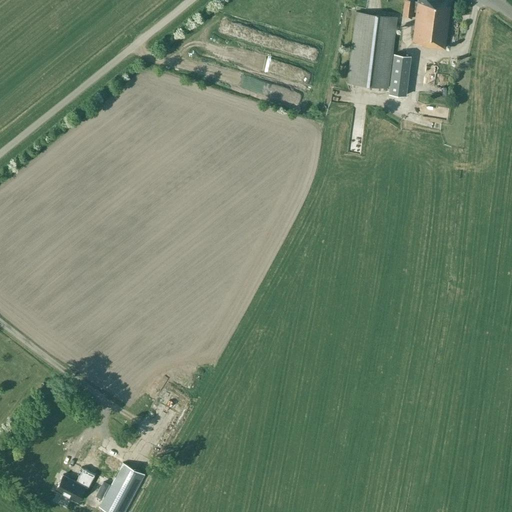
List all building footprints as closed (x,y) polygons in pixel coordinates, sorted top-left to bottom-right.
[(417,0),(417,3),(413,2),(412,0),(404,0),(402,17),(411,18),(412,11),(416,12),(412,42),(421,43),(421,45),(430,47),(430,49),(435,50),(435,47),(445,48),(450,0),(417,0)] [(355,11),(346,82),(387,87),(396,16),(355,11)] [(410,55),(394,53),(388,94),(405,96),(410,55)] [(447,118),(448,105),(432,104),(432,117),(447,118)] [(363,144),(363,132),(350,131),(349,143),(363,144)] [(99,506),(109,511),(123,511),(144,474),(122,462),(91,446),(80,467),(82,468),(94,474),(111,483),(99,506)] [(87,487),(94,474),(82,468),(75,481),(63,474),(54,489),(61,492),(58,497),(66,501),(68,496),(77,501),(85,486),(87,487)] [(96,495),(101,498),(108,484),(103,482),(96,495)]
